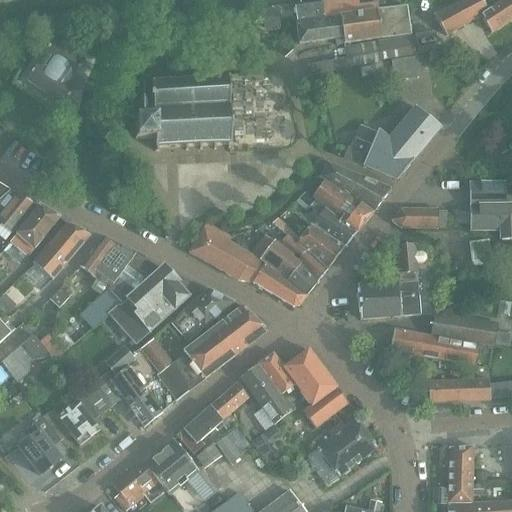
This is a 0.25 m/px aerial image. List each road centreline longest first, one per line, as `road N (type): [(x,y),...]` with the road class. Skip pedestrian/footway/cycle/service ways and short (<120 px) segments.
road 1 (residential): [(288,329),(511,65)]
road 2 (residential): [(288,329),(0,167)]
road 3 (residential): [(288,329),(81,497),(46,511)]
road 4 (residential): [(397,436),(359,386),(288,329)]
